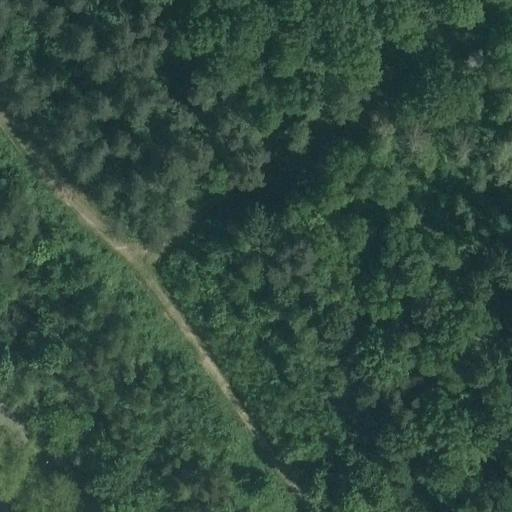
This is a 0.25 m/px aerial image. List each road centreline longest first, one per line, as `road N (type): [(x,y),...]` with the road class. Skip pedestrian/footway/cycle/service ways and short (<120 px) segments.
road 1 (track): [(493,0),(136,260)]
road 2 (track): [(311,511),(136,260),(108,244),(72,252)]
road 3 (track): [(0,94),(108,244)]
